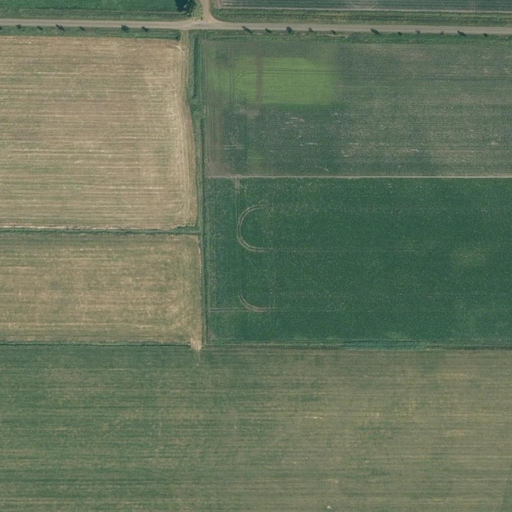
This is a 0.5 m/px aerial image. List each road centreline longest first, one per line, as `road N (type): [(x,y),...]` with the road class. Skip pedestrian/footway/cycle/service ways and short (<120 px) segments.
road 1 (unclassified): [(511,31),(205,26)]
road 2 (unclassified): [(205,26),(0,22)]
